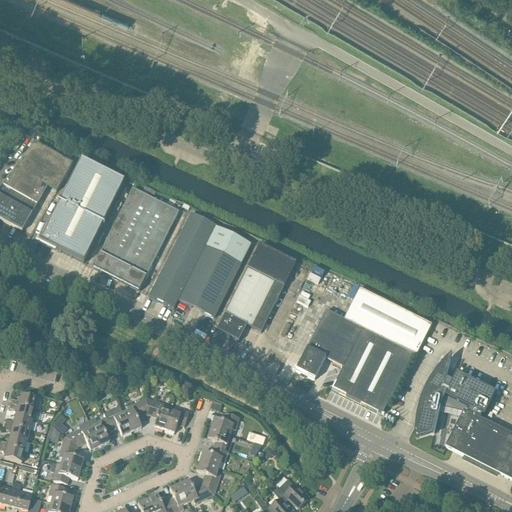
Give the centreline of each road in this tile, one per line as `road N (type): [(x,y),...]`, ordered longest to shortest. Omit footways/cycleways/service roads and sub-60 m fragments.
road 1 (tertiary): [(378,443),(0,243)]
road 2 (unknown): [(378,443),(444,355),(511,387)]
road 3 (tertiary): [(511,505),(378,443)]
road 4 (residential): [(83,511),(103,461),(140,444),(186,456)]
